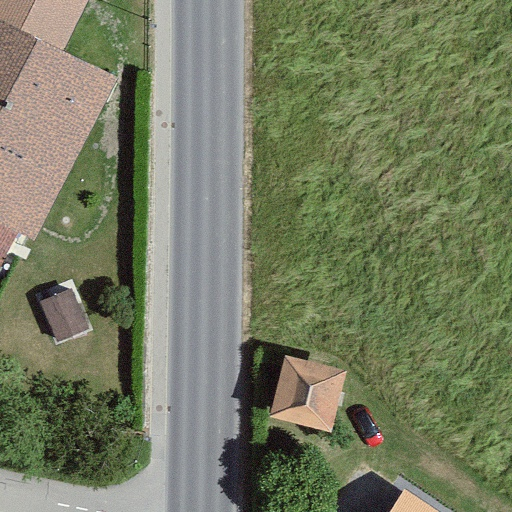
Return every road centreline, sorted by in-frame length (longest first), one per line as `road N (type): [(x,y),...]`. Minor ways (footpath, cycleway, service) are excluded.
road 1 (secondary): [(203,511),(209,0)]
road 2 (residential): [(0,482),(121,511)]
